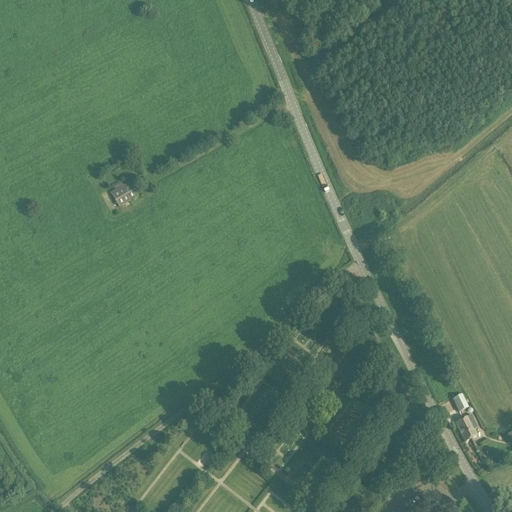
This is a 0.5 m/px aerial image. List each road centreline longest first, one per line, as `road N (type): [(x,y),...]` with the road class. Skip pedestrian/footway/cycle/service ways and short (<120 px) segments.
road 1 (tertiary): [(494,511),(361,263),(250,0)]
road 2 (track): [(291,103),(151,182)]
